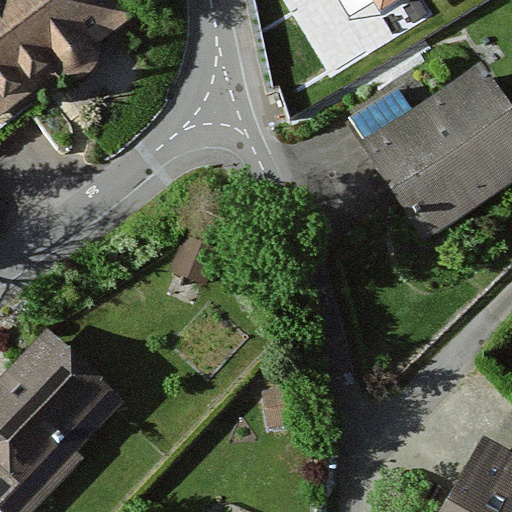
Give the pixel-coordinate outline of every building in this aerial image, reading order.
[(0,0),(0,121),(4,118),(123,35),(108,14),(115,8),(109,0),(0,0)] [(326,0),(356,48),(434,0),(326,0)] [(511,186),(511,127),(476,72),(416,111),(402,120),(390,102),(345,132),(420,247),(511,186)] [(114,413),(40,340),(0,380),(0,511),(32,511),(73,470),(65,462),(114,413)] [(296,397),(256,401),(261,439),(300,434),(296,397)] [(511,511),(511,461),(509,467),(474,453),(441,511),(511,511)]
